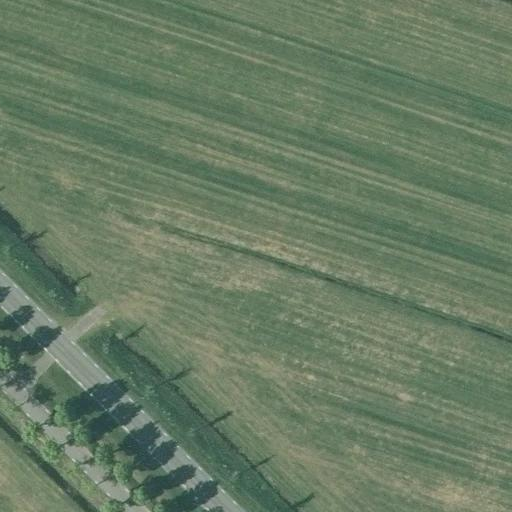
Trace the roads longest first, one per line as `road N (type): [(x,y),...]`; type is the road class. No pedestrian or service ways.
road 1 (primary): [(226,511),(0,287)]
road 2 (unclassified): [(0,376),(136,511)]
